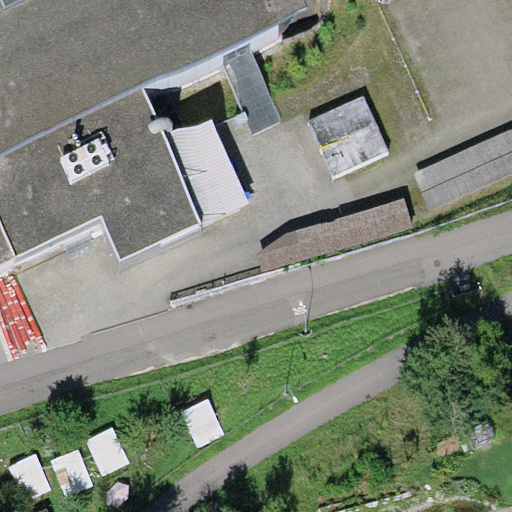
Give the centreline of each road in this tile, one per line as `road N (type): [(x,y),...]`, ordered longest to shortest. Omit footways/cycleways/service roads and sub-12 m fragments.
road 1 (residential): [(511,235),(0,394)]
road 2 (residential): [(170,511),(262,442),(511,304)]
